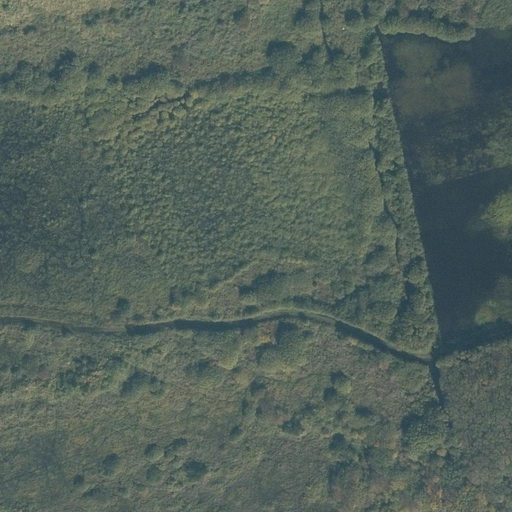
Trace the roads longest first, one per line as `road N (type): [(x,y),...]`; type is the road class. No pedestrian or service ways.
road 1 (track): [(426,353),(301,313),(95,330),(0,320)]
road 2 (track): [(426,353),(480,511)]
